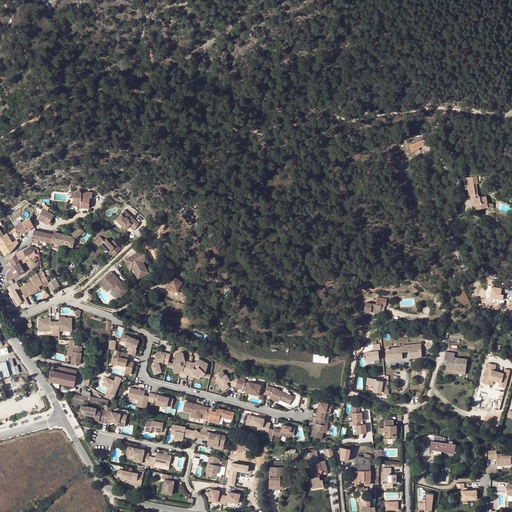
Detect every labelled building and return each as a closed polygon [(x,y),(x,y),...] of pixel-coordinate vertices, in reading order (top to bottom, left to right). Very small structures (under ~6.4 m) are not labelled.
[(409,145),(410,149),(418,146),(426,144),(424,140),(409,145)] [(478,183),(476,176),(466,177),(467,184),(469,195),(471,195),(472,201),(475,201),(477,209),(487,207),(486,202),(486,196),(480,197),(478,195),(476,183),(478,183)] [(79,189),(73,192),(73,197),(81,198),(81,197),(89,197),(91,198),(92,192),(87,192),(84,193),(81,193),(79,189)] [(72,205),(80,206),(83,206),(83,208),(88,208),(89,197),(81,197),(81,198),(73,197),(72,205)] [(42,208),(41,210),(38,216),(37,219),(48,225),(56,211),(49,208),(47,211),(42,208)] [(132,217),(126,211),(123,213),(129,220),(132,217)] [(123,213),(116,220),(126,229),(129,226),(133,231),(140,225),(132,217),(129,220),(123,213)] [(32,215),(29,218),(33,226),(37,219),(38,216),(34,214),(34,215),(32,215)] [(29,218),(15,226),(15,228),(17,231),(19,235),(30,229),(30,228),(33,226),(29,218)] [(54,232),(54,234),(52,243),(73,247),(74,240),(78,236),(78,237),(87,228),(84,225),(82,224),(71,236),(54,232)] [(33,230),(32,238),(39,240),(52,243),(54,234),(47,233),(33,230)] [(0,237),(0,248),(5,256),(10,252),(18,243),(17,240),(12,243),(8,236),(7,233),(4,235),(0,237)] [(101,237),(95,242),(99,246),(102,244),(109,252),(110,251),(117,245),(113,241),(111,243),(107,239),(105,241),(101,237)] [(117,245),(110,251),(115,256),(121,250),(117,245)] [(16,254),(9,260),(12,267),(18,261),(19,260),(18,260),(19,259),(33,252),(33,251),(30,246),(16,254)] [(163,259),(157,248),(152,251),(157,262),(163,259)] [(143,262),(148,260),(142,249),(137,252),(138,253),(134,255),(135,257),(133,258),(132,256),(125,260),(130,269),(134,266),(141,278),(149,273),(143,262)] [(33,252),(19,259),(22,265),(36,258),(33,252)] [(18,261),(12,267),(6,273),(5,278),(7,282),(25,272),(18,261)] [(139,279),(141,278),(134,266),(130,269),(131,270),(133,269),(139,279)] [(49,283),(44,275),(42,271),(37,274),(43,284),(45,287),(50,284),(49,283)] [(128,290),(112,272),(104,279),(108,282),(103,287),(108,292),(113,288),(114,287),(115,288),(114,289),(121,297),(128,290)] [(43,284),(37,274),(30,278),(32,280),(25,284),(31,294),(38,290),(36,288),(39,287),(43,284)] [(173,274),(167,285),(172,288),(176,290),(182,281),(174,277),(174,275),(173,274)] [(50,284),(53,290),(60,286),(56,279),(49,283),(50,284)] [(11,291),(10,292),(8,293),(11,298),(13,297),(17,304),(23,301),(24,304),(28,302),(25,297),(20,287),(17,282),(8,287),(11,291)] [(31,294),(25,284),(23,285),(29,295),(31,294)] [(23,285),(20,287),(25,297),(29,295),(23,285)] [(504,288),(492,286),(489,299),(485,298),(484,302),(503,305),(504,301),(503,301),(503,297),(506,298),(507,295),(511,295),(511,291),(503,290),(504,288)] [(376,304),(366,302),(364,311),(371,312),(372,309),(381,311),(382,305),(386,306),(387,299),(377,297),(376,304)] [(65,316),(59,316),(59,321),(59,325),(51,325),(51,331),(51,334),(51,336),(60,336),(60,331),(72,330),(71,317),(65,318),(65,316)] [(44,318),(38,318),(39,331),(51,331),(51,325),(51,321),(51,317),(44,317),(44,318)] [(140,340),(124,334),(122,340),(126,342),(125,346),(129,347),(127,353),(129,354),(135,355),(137,350),(136,350),(140,340)] [(81,340),(69,339),(67,356),(72,357),(71,362),(80,363),(82,345),(84,345),(84,350),(89,351),(90,346),(92,346),(92,347),(103,349),(104,341),(81,338),(81,340)] [(380,343),(373,344),(373,351),(366,352),(366,360),(379,358),(378,350),(380,350),(380,343)] [(401,347),(385,348),(387,359),(394,358),(394,360),(402,359),(402,352),(409,351),(410,358),(422,357),(421,344),(401,345),(401,347)] [(7,346),(0,347),(0,354),(9,352),(7,346)] [(127,353),(117,351),(116,356),(114,355),(112,365),(116,365),(117,365),(118,364),(126,366),(125,370),(132,372),(134,362),(130,361),(128,360),(128,359),(129,354),(127,353)] [(168,362),(170,354),(166,353),(166,354),(163,354),(162,351),(155,353),(156,359),(154,360),(155,364),(152,365),(155,374),(162,372),(160,365),(159,363),(164,361),(164,362),(167,363),(168,362)] [(176,354),(173,363),(174,368),(173,368),(173,369),(175,373),(183,371),(183,373),(187,374),(190,361),(186,360),(183,353),(181,352),(176,354)] [(445,352),(444,360),(447,360),(446,364),(446,369),(455,370),(455,371),(465,373),(467,359),(454,357),(455,353),(445,352)] [(195,363),(190,361),(187,374),(192,376),(193,373),(199,379),(202,376),(202,377),(203,377),(206,373),(205,373),(205,372),(206,371),(208,364),(199,358),(195,363)] [(76,375),(77,370),(52,365),(51,370),(76,375)] [(488,365),(483,384),(493,387),(494,382),(500,383),(499,387),(506,389),(510,371),(505,370),(504,375),(495,372),(496,367),(488,365)] [(51,370),(48,381),(74,386),(76,375),(51,370)] [(223,371),(215,375),(218,379),(216,380),(223,391),(229,387),(227,382),(228,382),(231,380),(229,378),(227,374),(225,375),(223,371)] [(245,379),(239,378),(236,388),(243,389),(244,385),(245,379)] [(389,394),(388,381),(382,381),(376,381),(376,379),(367,378),(366,385),(374,386),(373,392),(381,393),(381,390),(383,390),(384,394),(389,394)] [(248,381),(247,385),(246,390),(246,392),(259,395),(261,385),(248,381)] [(140,390),(138,389),(130,387),(127,397),(137,399),(136,406),(145,408),(147,401),(149,396),(143,394),(144,391),(140,390)] [(293,396),(275,387),(271,396),(270,398),(279,402),(280,399),(287,402),(287,401),(290,402),(293,396)] [(156,394),(149,392),(149,396),(147,401),(154,402),(155,398),(156,394)] [(58,398),(60,401),(66,400),(71,399),(77,399),(90,401),(108,405),(108,400),(90,396),(82,395),(71,394),(71,395),(58,398)] [(174,399),(159,395),(158,398),(156,404),(167,407),(168,403),(172,404),(174,399)] [(208,407),(185,401),(183,411),(191,413),(190,417),(200,419),(202,414),(203,414),(202,419),(204,420),(206,413),(208,407)] [(333,404),(320,401),(315,418),(317,418),(325,420),(327,412),(327,411),(331,412),(333,404)] [(95,417),(97,410),(97,408),(88,406),(82,406),(81,408),(78,410),(82,417),(87,418),(87,415),(95,417)] [(216,412),(211,411),(210,414),(206,413),(204,420),(219,424),(220,416),(233,419),(235,412),(217,408),(216,412)] [(352,413),(353,422),(360,421),(362,421),(362,412),(360,413),(360,409),(352,409),(353,413),(352,413)] [(107,410),(105,420),(116,422),(118,423),(118,425),(124,427),(127,417),(121,416),(121,414),(107,410)] [(265,418),(248,414),(246,425),(251,426),(251,424),(258,426),(257,431),(268,434),(269,428),(271,422),(265,421),(265,418)] [(325,420),(317,418),(315,423),(315,422),(311,436),(322,439),(324,432),(326,432),(328,426),(325,425),(326,420),(325,420)] [(166,435),(168,424),(153,420),(153,422),(148,421),(146,428),(151,430),(158,431),(162,432),(162,434),(166,435)] [(393,433),(397,433),(396,425),(394,425),(394,420),(384,420),(385,427),(385,433),(385,438),(385,439),(387,439),(393,438),(393,433)] [(353,422),(352,422),(353,426),(356,426),(357,435),(366,434),(365,425),(360,425),(360,421),(353,422)] [(269,428),(268,434),(266,440),(272,441),(273,435),(280,437),(281,435),(290,437),(290,436),(291,432),(294,433),(295,428),(283,424),(282,429),(275,428),(274,429),(269,428)] [(191,436),(195,439),(196,438),(200,432),(196,429),(194,431),(186,430),(186,428),(174,425),(171,434),(176,435),(175,438),(180,439),(180,438),(184,439),(184,437),(185,435),(190,436),(191,436)] [(227,435),(203,430),(200,432),(196,438),(206,439),(206,437),(209,437),(209,440),(208,443),(213,444),(219,445),(220,443),(225,444),(227,435)] [(434,435),(434,441),(432,449),(432,453),(441,455),(442,451),(455,453),(456,445),(453,444),(453,441),(450,441),(450,444),(442,442),(442,440),(443,437),(443,436),(434,435)] [(142,464),(147,465),(149,456),(149,453),(144,452),(145,450),(128,447),(126,454),(131,455),(130,458),(135,459),(134,461),(142,463),(142,464)] [(350,449),(340,447),(340,460),(348,461),(349,453),(350,449)] [(313,478),(320,476),(319,473),(318,471),(321,470),(325,469),(327,469),(325,460),(331,459),(332,457),(331,448),(326,449),(316,450),(316,452),(317,455),(308,457),(313,476),(313,478)] [(501,456),(501,453),(496,453),(496,450),(488,450),(488,458),(496,458),(496,463),(502,463),(502,465),(511,465),(511,464),(511,463),(511,452),(505,452),(505,453),(505,455),(501,456)] [(149,456),(147,465),(154,467),(155,463),(169,466),(172,456),(157,453),(155,458),(149,456)] [(370,464),(370,460),(360,456),(357,456),(356,455),(354,464),(370,464)] [(220,459),(208,456),(206,463),(209,464),(207,471),(206,476),(216,478),(220,459)] [(226,485),(230,486),(230,482),(231,482),(232,479),(235,479),(236,471),(246,473),(248,467),(231,464),(228,481),(223,480),(222,484),(226,485)] [(270,466),(269,485),(280,486),(280,477),(283,477),(284,467),(270,466)] [(388,472),(391,472),(391,471),(392,468),(383,468),(383,474),(382,474),(382,484),(388,484),(389,484),(389,483),(392,483),(396,483),(396,474),(391,474),(388,474),(388,472)] [(370,470),(354,470),(353,470),(352,483),(360,482),(360,480),(365,480),(365,483),(365,484),(370,484),(370,481),(371,481),(371,470),(370,470)] [(123,471),(121,478),(130,480),(131,479),(134,480),(133,486),(141,487),(143,475),(138,474),(123,471)] [(171,476),(162,474),(161,479),(164,479),(161,493),(171,495),(174,481),(170,480),(171,476)] [(320,476),(313,478),(311,478),(309,479),(311,488),(324,486),(323,479),(320,479),(320,476)] [(280,486),(269,485),(269,488),(283,488),(283,477),(280,477),(280,486)] [(364,491),(359,492),(360,496),(359,496),(359,502),(360,502),(360,506),(362,506),(362,511),(375,511),(375,507),(371,507),(370,500),(368,500),(367,498),(365,498),(365,493),(367,493),(368,493),(368,488),(364,488),(364,491)] [(217,503),(221,504),(223,495),(219,495),(220,491),(211,489),(209,500),(217,502),(217,503)] [(461,490),(462,499),(477,499),(476,490),(461,490)] [(227,496),(223,495),(221,504),(226,505),(226,501),(238,503),(240,494),(228,492),(227,496)] [(433,493),(426,493),(426,498),(423,498),(422,498),(422,502),(419,502),(419,509),(426,509),(426,510),(431,510),(433,493)] [(398,502),(386,502),(386,510),(398,510),(398,502)]
